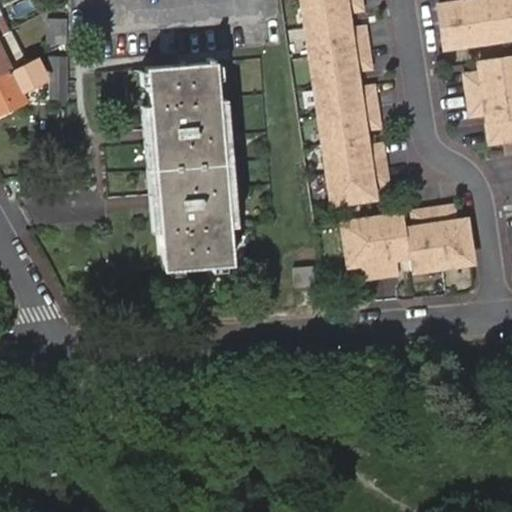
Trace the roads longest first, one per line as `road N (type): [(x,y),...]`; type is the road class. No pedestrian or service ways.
road 1 (residential): [(55,355),(495,317)]
road 2 (residential): [(495,317),(478,193),(423,137),(403,0)]
road 3 (residential): [(0,235),(46,313),(55,355)]
